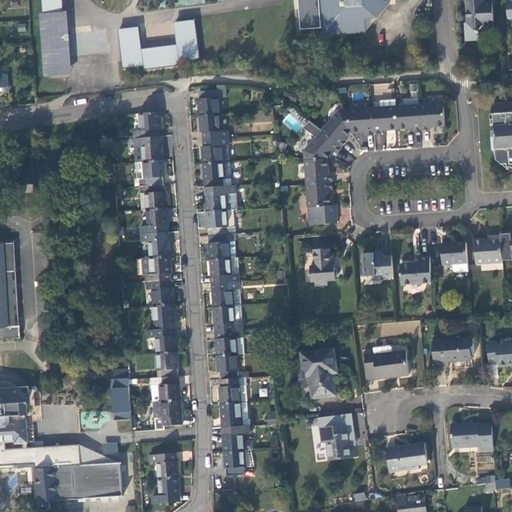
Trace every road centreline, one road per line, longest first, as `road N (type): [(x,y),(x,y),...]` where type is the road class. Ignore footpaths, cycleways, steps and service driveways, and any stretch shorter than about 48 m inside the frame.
road 1 (residential): [(0,112),(183,88),(200,511)]
road 2 (residential): [(469,146),(361,158),(356,184),(365,222),(460,217),(472,200)]
road 3 (residential): [(445,0),(449,72),(463,84),(469,146)]
